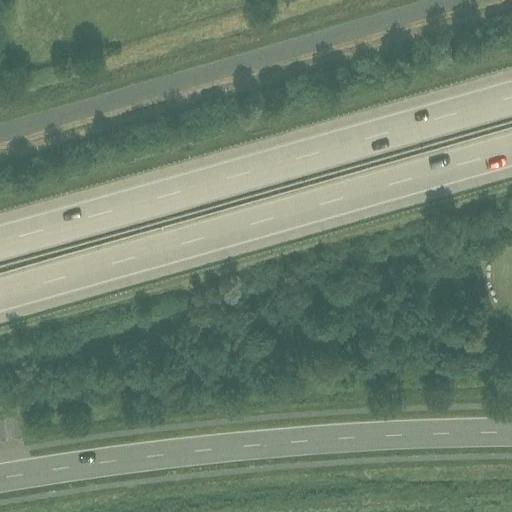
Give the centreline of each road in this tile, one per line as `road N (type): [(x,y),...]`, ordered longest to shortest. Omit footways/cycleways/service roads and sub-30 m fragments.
road 1 (motorway): [(0,294),(511,148)]
road 2 (motorway): [(511,88),(0,231)]
road 3 (secondary): [(0,482),(257,447),(511,439)]
road 4 (unclassified): [(480,0),(0,138)]
